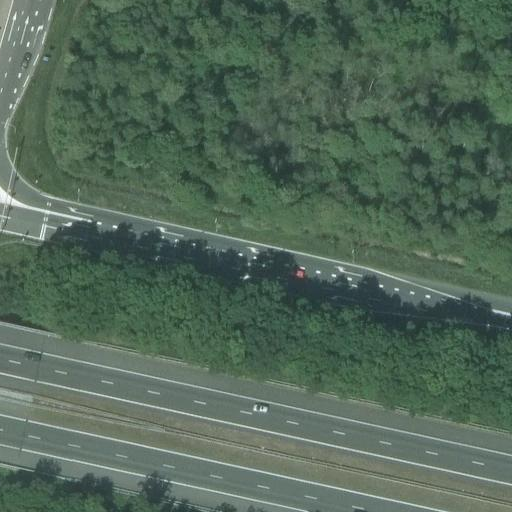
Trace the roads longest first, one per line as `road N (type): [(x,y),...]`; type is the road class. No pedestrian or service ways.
road 1 (motorway): [(511,475),(0,361)]
road 2 (motorway): [(511,325),(0,219)]
road 3 (motorway): [(0,433),(358,511)]
